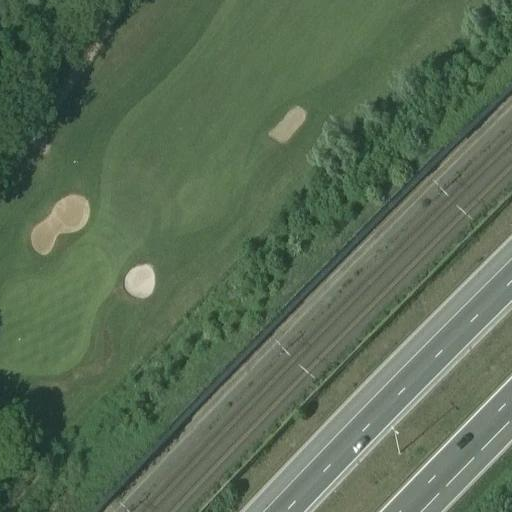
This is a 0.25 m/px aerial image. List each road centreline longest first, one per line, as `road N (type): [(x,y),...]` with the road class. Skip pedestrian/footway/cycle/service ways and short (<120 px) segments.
road 1 (motorway): [(511,272),(292,511)]
road 2 (motorway): [(406,511),(511,396)]
